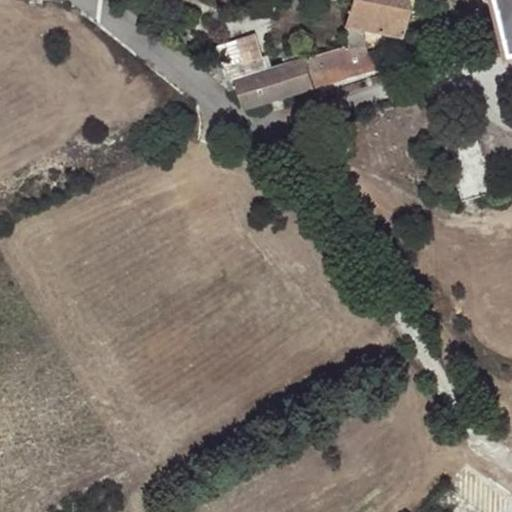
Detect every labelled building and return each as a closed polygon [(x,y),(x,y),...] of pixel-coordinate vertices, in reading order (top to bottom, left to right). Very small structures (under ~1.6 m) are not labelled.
[(361,0),(355,23),(384,31),(406,36),(418,6),(417,0),(361,0)] [(511,53),(511,0),(495,0),(508,55),(511,53)] [(384,31),(355,23),(349,44),(351,44),(355,55),(381,48),(384,31)] [(383,47),(381,48),(355,55),(351,44),(349,44),(309,57),(303,39),(283,45),(285,53),(265,59),(269,69),(250,76),(242,50),(220,56),(232,99),(240,97),(244,108),(390,64),(383,47)] [(483,133),(450,141),(464,203),(498,195),(483,133)]
